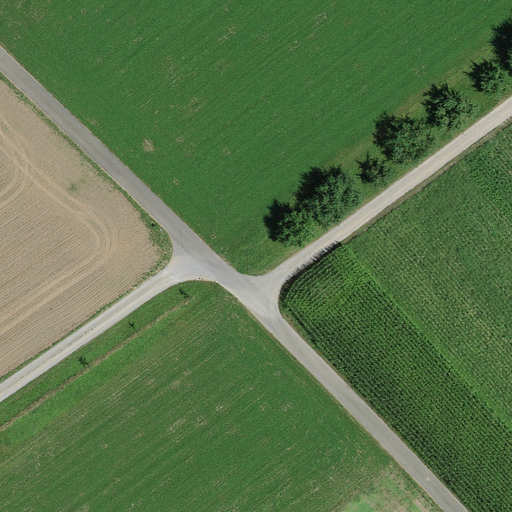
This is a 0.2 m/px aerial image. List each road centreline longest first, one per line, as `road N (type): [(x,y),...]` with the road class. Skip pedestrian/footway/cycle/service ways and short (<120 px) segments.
road 1 (residential): [(0,63),(246,296),(446,511)]
road 2 (track): [(246,296),(511,102)]
road 3 (track): [(0,392),(196,252)]
